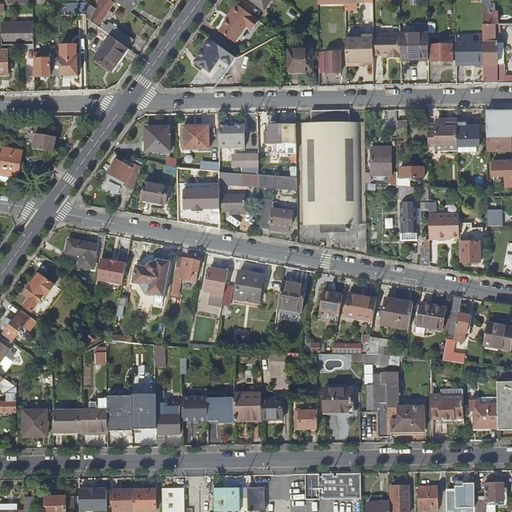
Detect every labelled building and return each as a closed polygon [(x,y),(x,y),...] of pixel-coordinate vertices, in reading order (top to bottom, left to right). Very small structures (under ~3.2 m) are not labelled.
[(86,4),(87,18),(91,21),(92,20),(100,25),(115,4),(109,0),(100,0),(98,4),(101,6),(98,11),(86,4)] [(115,0),(114,1),(131,13),(140,0),(115,0)] [(271,0),(251,0),(264,9),(264,10),(269,14),(275,5),(270,2),(271,0)] [(354,0),(346,0),(346,4),(346,12),(368,11),(367,0),(354,0)] [(483,1),(483,13),(492,13),(492,1),(483,1)] [(259,21),(236,4),(229,13),(231,15),(219,31),(235,42),(247,26),(253,30),(259,21)] [(483,13),(483,25),(495,25),(498,25),(498,13),(492,13),(483,13)] [(102,29),(117,40),(129,49),(135,41),(111,23),(107,28),(104,26),(102,29)] [(2,24),(3,46),(34,46),(34,24),(2,24)] [(495,25),(483,25),(483,40),(483,42),(495,41),(495,25)] [(388,59),(401,59),(401,35),(374,36),(374,39),(374,57),(382,57),(388,57),(388,59)] [(401,59),(428,59),(428,35),(401,35),(401,59)] [(374,57),(374,39),(346,39),(347,63),(363,63),(363,66),(374,66),(374,57)] [(116,75),(133,52),(129,49),(117,40),(100,63),(116,75)] [(456,40),(456,66),(484,65),(484,62),(483,42),(483,40),(456,40)] [(235,59),(211,41),(197,60),(211,71),(220,60),(230,67),(235,59)] [(484,65),(484,84),(505,84),(504,79),(497,79),(497,65),(498,65),(498,44),(486,44),(487,62),(484,62),(484,65)] [(453,46),(431,46),(431,63),(453,63),(453,46)] [(0,50),(0,75),(9,76),(9,50),(0,50)] [(289,52),(289,73),(313,72),(313,51),(289,52)] [(51,52),(35,52),(35,77),(51,76),(51,52)] [(319,54),(319,74),(327,74),(328,76),(335,76),(335,74),(341,74),(341,53),(335,54),(319,54)] [(78,58),(61,58),(61,62),(62,76),(62,78),(78,78),(78,58)] [(62,76),(61,62),(53,62),(54,77),(62,76)] [(511,110),(486,111),(487,152),(511,152),(511,138),(511,137),(511,110)] [(340,234),(361,234),(359,124),(354,125),(354,111),(317,111),(318,125),(303,125),(304,226),(321,226),(321,243),(340,243),(340,234)] [(466,122),(458,122),(458,124),(458,147),(467,147),(467,153),(476,153),(476,147),(480,147),(479,127),(466,127),(466,122)] [(397,123),(397,138),(408,138),(408,123),(397,123)] [(458,147),(458,124),(436,125),(436,147),(458,147)] [(296,155),(297,145),(296,125),(268,125),(268,133),(264,133),(264,145),(276,145),(276,155),(296,155)] [(184,127),(185,147),(199,147),(199,150),(210,150),(210,129),(202,129),(202,126),(184,127)] [(228,126),(219,126),(220,149),(246,148),(245,126),(236,126),(236,128),(230,128),(228,126)] [(160,135),(152,136),(146,135),(146,152),(171,152),(171,128),(160,128),(160,135)] [(33,149),(54,153),(57,137),(35,133),(33,149)] [(392,147),(372,147),(372,163),(375,163),(375,173),(384,173),(384,176),(389,176),(389,163),(392,163),(392,147)] [(4,149),(0,169),(0,174),(17,178),(22,152),(4,149)] [(243,168),(259,167),(259,154),(243,154),(233,155),(233,168),(243,168)] [(170,158),(168,165),(178,168),(177,160),(170,158)] [(124,185),(133,190),(142,168),(134,164),(133,165),(124,160),(122,164),(115,160),(108,174),(125,183),(124,185)] [(505,176),(505,161),(495,161),(495,176),(505,176)] [(202,170),(203,170),(211,171),(220,171),(220,166),(220,164),(202,163),(202,170)] [(398,177),(398,186),(401,186),(411,187),(411,183),(411,180),(414,180),(414,177),(424,178),(424,168),(401,168),(401,177),(398,177)] [(297,178),(259,175),(259,187),(297,190),(297,178)] [(144,184),(141,201),(166,205),(169,188),(144,184)] [(411,187),(401,186),(401,199),(416,199),(415,187),(411,187)] [(178,195),(178,209),(181,209),(180,215),(196,218),(197,215),(213,217),(214,210),(211,209),(214,194),(200,191),(199,199),(178,195)] [(246,195),(221,195),(221,211),(246,211),(246,195)] [(401,204),(402,240),(417,240),(416,203),(401,204)] [(260,205),(260,227),(289,232),(290,224),(292,225),(295,212),(260,205)] [(489,227),(504,227),(504,211),(489,211),(489,227)] [(460,214),(430,215),(430,239),(430,240),(446,239),(446,238),(460,238),(460,229),(460,223),(460,214)] [(460,229),(460,238),(460,243),(462,243),(462,263),(481,262),(481,243),(482,242),(482,228),(471,228),(471,223),(460,223),(460,229)] [(425,239),(421,266),(431,267),(431,262),(430,240),(430,239),(425,239)] [(98,246),(68,240),(66,254),(81,257),(79,266),(94,269),(98,246)] [(183,259),(177,258),(169,304),(174,305),(179,279),(183,259)] [(198,262),(183,259),(179,279),(189,281),(191,272),(196,273),(198,262)] [(125,264),(100,260),(96,288),(110,290),(110,294),(120,295),(125,264)] [(169,266),(156,263),(155,270),(135,267),(133,276),(135,277),(133,285),(140,286),(147,294),(149,292),(153,297),(164,299),(169,266)] [(222,307),(222,305),(227,273),(209,270),(205,292),(212,293),(210,305),(222,307)] [(251,283),(253,276),(238,273),(237,281),(251,283)] [(39,275),(30,287),(44,297),(53,286),(39,275)] [(266,278),(253,276),(251,283),(237,281),(234,299),(261,304),(266,278)] [(306,287),(282,282),(278,308),(302,312),(306,287)] [(32,314),(34,311),(44,297),(30,287),(23,296),(26,298),(21,305),(32,314)] [(339,315),(343,295),(334,293),(334,295),(323,293),(319,311),(339,315)] [(372,320),(376,300),(360,297),(360,295),(349,293),(345,316),(372,320)] [(462,298),(454,296),(446,338),(453,340),(463,342),(465,332),(466,332),(469,315),(459,313),(462,298)] [(261,304),(234,299),(233,305),(260,310),(261,304)] [(408,329),(413,304),(403,302),(403,303),(385,300),(381,324),(408,329)] [(445,309),(422,305),(418,326),(416,334),(425,336),(427,328),(441,331),(445,309)] [(37,323),(32,320),(21,312),(13,323),(9,320),(7,320),(4,324),(4,327),(7,330),(3,336),(14,345),(16,342),(13,340),(23,328),(30,333),(37,323)] [(483,344),(511,349),(511,326),(487,322),(483,344)] [(372,354),(377,354),(380,338),(369,336),(369,339),(367,349),(366,354),(372,354)] [(90,342),(84,338),(80,343),(86,348),(90,342)] [(453,340),(446,338),(443,360),(462,363),(463,363),(464,356),(451,354),(453,340)] [(361,341),(335,341),(333,351),(360,351),(361,341)] [(0,365),(11,351),(0,342),(0,365)] [(142,344),(127,343),(119,342),(119,366),(142,366),(142,344)] [(155,367),(165,367),(164,346),(154,345),(155,367)] [(97,351),(97,363),(107,363),(107,351),(97,351)] [(372,354),(366,354),(364,354),(364,364),(372,364),(372,354)] [(373,421),(373,437),(390,437),(390,433),(422,432),(422,408),(421,408),(421,402),(413,402),(413,406),(397,406),(397,381),(382,381),(382,366),(372,366),(372,373),(373,412),(373,421)] [(373,412),(372,373),(361,374),(362,412),(373,412)] [(511,381),(497,382),(497,404),(497,405),(498,428),(498,431),(511,430),(511,381)] [(15,411),(15,388),(4,394),(4,403),(0,402),(0,413),(13,413),(13,411),(15,411)] [(351,388),(324,388),(324,411),(351,411),(351,388)] [(157,429),(158,433),(158,446),(160,446),(164,446),(164,435),(178,434),(177,416),(177,407),(164,408),(164,404),(163,404),(163,392),(156,392),(156,394),(157,429)] [(261,393),(234,393),(234,399),(234,415),(234,417),(250,417),(250,420),(261,420),(261,399),(261,393)] [(133,429),(157,429),(156,394),(132,394),(132,395),(107,395),(107,397),(108,430),(133,430),(133,429)] [(108,430),(107,397),(99,398),(99,409),(81,409),(82,431),(108,430)] [(207,397),(181,398),(182,422),(208,421),(207,399),(207,397)] [(431,397),(431,419),(438,419),(438,420),(454,420),(454,418),(463,418),(462,397),(431,397)] [(207,399),(208,421),(208,422),(213,421),(214,430),(234,430),(234,417),(234,415),(234,399),(207,399)] [(281,399),(261,399),(261,420),(282,420),(281,399)] [(474,426),(488,425),(488,428),(498,428),(497,405),(477,405),(477,400),(470,400),(470,412),(474,412),(474,426)] [(81,409),(52,409),(52,432),(82,432),(82,431),(81,409)] [(44,410),(22,411),(23,436),(45,436),(44,410)] [(317,429),(317,421),(317,418),(317,411),(299,411),(300,429),(317,429)] [(149,433),(150,446),(158,446),(158,433),(149,433)] [(319,477),(319,474),(304,475),(305,500),(321,500),(321,498),(324,498),(324,500),(361,499),(360,474),(336,474),(336,477),(333,477),(333,474),(322,474),(322,477),(319,477)] [(474,508),(474,484),(463,484),(463,487),(456,488),(456,509),(474,508)] [(503,484),(484,484),(485,503),(503,502),(503,484)] [(391,503),(389,503),(389,504),(388,511),(408,511),(408,487),(390,487),(391,503)] [(213,510),(239,509),(239,499),(239,488),(212,489),(213,510)] [(247,511),(264,511),(263,488),(246,488),(246,499),(247,509),(247,511)] [(438,488),(417,488),(417,511),(438,511),(438,488)] [(107,510),(107,489),(84,489),(84,511),(107,510)] [(114,511),(135,511),(134,490),(113,490),(114,511)] [(134,490),(135,511),(156,511),(156,490),(134,490)] [(162,490),(162,511),(184,511),(184,490),(162,490)] [(79,511),(80,497),(45,498),(44,511),(79,511)] [(37,511),(37,498),(24,498),(24,511),(37,511)]
